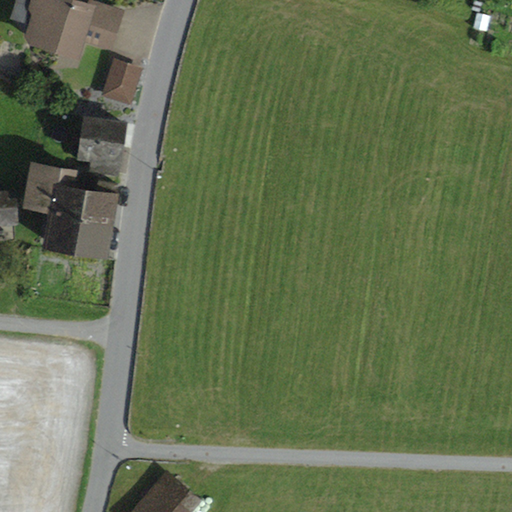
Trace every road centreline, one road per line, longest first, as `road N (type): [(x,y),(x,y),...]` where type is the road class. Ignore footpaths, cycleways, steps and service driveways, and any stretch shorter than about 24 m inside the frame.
road 1 (tertiary): [(179,0),(142,164),(108,446)]
road 2 (residential): [(511,465),(108,446)]
